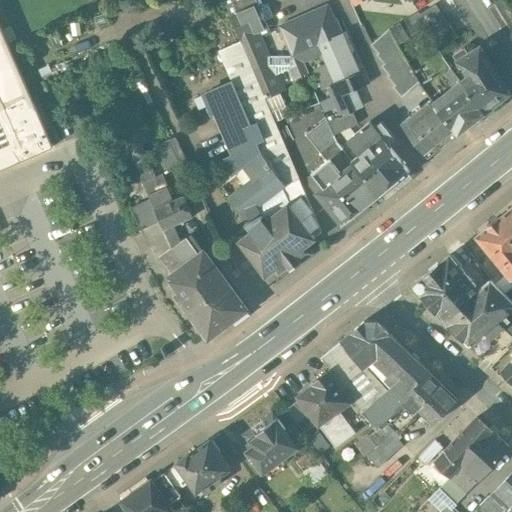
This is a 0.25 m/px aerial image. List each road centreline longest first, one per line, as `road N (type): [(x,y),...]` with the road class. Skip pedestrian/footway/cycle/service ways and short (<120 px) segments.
road 1 (primary): [(28,511),(369,265)]
road 2 (residential): [(511,411),(369,265)]
road 3 (primary): [(369,265),(511,147)]
